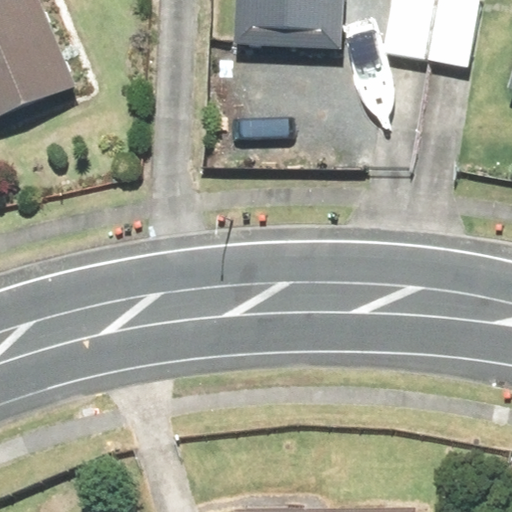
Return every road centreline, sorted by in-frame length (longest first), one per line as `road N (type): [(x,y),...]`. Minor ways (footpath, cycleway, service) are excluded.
road 1 (residential): [(0,351),(55,330),(241,300),(431,303),(511,320)]
road 2 (unknown): [(181,0),(175,310)]
